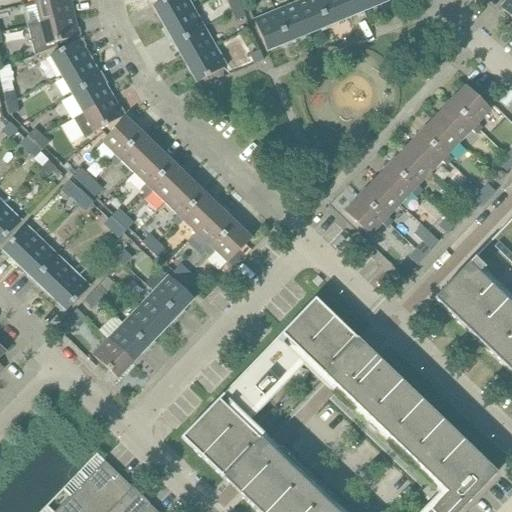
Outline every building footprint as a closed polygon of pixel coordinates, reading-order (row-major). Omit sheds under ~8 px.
[(45,0),(35,3),(40,24),(73,16),(69,0),(45,0)] [(164,0),(152,8),(163,27),(193,10),(187,0),(164,0)] [(231,0),(228,2),(232,11),(241,7),(238,0),(231,0)] [(302,0),(294,3),(307,35),(327,27),(316,0),(302,0)] [(316,0),(327,27),(347,19),(339,0),(316,0)] [(339,0),(347,19),(367,11),(362,0),(339,0)] [(362,0),(367,11),(388,2),(387,0),(362,0)] [(511,0),(506,0),(500,8),(511,19),(511,0)] [(274,12),(287,44),(307,35),(294,3),(274,12)] [(241,7),(232,11),(236,21),(245,17),(241,7)] [(193,10),(163,27),(174,46),(204,28),(193,10)] [(253,20),(267,52),(287,44),(274,12),(253,20)] [(73,16),(40,24),(27,27),(34,56),(57,47),(56,43),(79,38),(73,16)] [(214,47),(204,28),(174,46),(185,65),(214,47)] [(49,57),(60,77),(91,59),(79,40),(49,57)] [(196,84),(207,78),(226,67),(214,47),(185,65),(196,84)] [(263,60),(259,50),(249,55),(254,64),(263,60)] [(71,95),(101,78),(91,59),(60,77),(71,95)] [(112,97),(101,78),(71,95),(82,114),(112,97)] [(449,103),(479,132),(482,128),(478,124),(490,111),(465,87),(449,103)] [(6,105),(16,102),(13,92),(3,95),(6,105)] [(82,114),(73,119),(83,136),(88,137),(93,134),(123,116),(112,97),(82,114)] [(18,112),(16,102),(6,105),(8,115),(18,112)] [(476,135),(479,132),(449,103),(434,119),(459,143),(471,130),(476,135)] [(101,143),(114,155),(110,160),(113,163),(141,134),(125,118),(101,143)] [(447,155),(459,143),(434,119),(419,134),(449,163),(452,160),(447,155)] [(16,131),(9,124),(1,131),(9,138),(16,131)] [(27,136),(34,144),(41,136),(34,129),(27,136)] [(157,149),(141,134),(113,163),(116,166),(121,162),(133,173),(157,149)] [(446,166),(449,163),(419,134),(404,150),(429,174),(441,162),(446,166)] [(27,151),(34,144),(27,136),(20,144),(27,151)] [(42,151),(44,149),(49,143),(41,136),(34,144),(42,151)] [(35,158),(42,151),(34,144),(27,151),(35,158)] [(133,173),(145,185),(140,190),(144,193),(172,164),(157,149),(133,173)] [(429,174),(404,150),(389,165),(419,194),(422,191),(417,186),(429,174)] [(511,164),(511,163),(505,157),(498,164),(506,172),(511,164)] [(48,161),(40,169),(48,176),(55,168),(48,161)] [(188,179),(172,164),(144,193),(147,196),(152,191),(164,204),(188,179)] [(416,197),(419,194),(389,165),(375,181),(399,205),(411,193),(416,197)] [(87,175),(79,183),(87,190),(94,182),(87,175)] [(204,194),(188,179),(164,204),(176,215),(172,220),(175,223),(204,194)] [(387,218),(399,205),(375,181),(360,197),(389,225),(392,222),(387,218)] [(94,182),(87,190),(95,198),(103,190),(94,182)] [(495,192),(490,188),(487,185),(480,192),(487,199),(495,192)] [(70,197),(78,204),(85,197),(77,189),(70,197)] [(487,199),(480,192),(472,200),(480,207),(487,199)] [(196,234),(219,209),(204,194),(175,223),(178,226),(183,221),(196,234)] [(85,197),(78,204),(85,211),(92,204),(85,197)] [(369,237),(381,224),(386,229),(389,225),(360,197),(344,213),(369,237)] [(5,206),(0,210),(0,243),(21,222),(5,206)] [(235,224),(219,209),(196,234),(207,245),(203,250),(207,254),(235,224)] [(111,217),(118,224),(125,217),(118,210),(111,217)] [(453,226),(460,219),(452,212),(445,219),(453,226)] [(111,232),(118,224),(111,217),(103,225),(111,232)] [(126,232),(128,229),(133,224),(125,217),(118,224),(126,232)] [(511,376),(511,218),(433,300),(511,376)] [(446,234),(453,226),(445,219),(438,227),(446,234)] [(118,239),(126,232),(118,224),(111,232),(118,239)] [(251,239),(235,224),(207,254),(210,256),(214,252),(227,264),(251,239)] [(18,267),(42,242),(25,226),(1,251),(18,267)] [(157,242),(149,235),(142,242),(150,250),(157,242)] [(18,267),(33,281),(57,256),(42,242),(18,267)] [(164,249),(157,242),(150,250),(157,257),(164,249)] [(423,258),(430,250),(422,243),(415,250),(423,258)] [(416,265),(423,258),(415,250),(408,258),(416,265)] [(117,258),(124,266),(131,258),(124,251),(117,258)] [(33,281),(49,297),(73,271),(57,256),(33,281)] [(117,273),(124,266),(117,258),(109,266),(117,273)] [(189,272),(180,265),(173,272),(181,280),(189,272)] [(65,312),(89,287),(73,271),(49,297),(65,312)] [(195,279),(189,272),(181,280),(188,287),(195,279)] [(152,292),(177,316),(193,300),(168,276),(152,292)] [(91,294),(99,301),(106,293),(98,286),(91,294)] [(152,292),(138,308),(162,332),(177,316),(152,292)] [(92,308),(99,301),(91,294),(84,301),(92,308)] [(314,300),(180,439),(223,480),(233,490),(240,497),(242,499),(243,498),(279,460),(277,458),(270,451),(260,442),(240,422),(303,357),(324,377),(333,386),(340,392),(342,395),(376,360),(373,357),(367,351),(358,342),(314,300)] [(122,324),(148,347),(162,332),(138,308),(122,324)] [(57,330),(64,337),(71,329),(64,322),(57,330)] [(122,324),(108,339),(133,363),(148,347),(122,324)] [(92,355),(117,379),(133,363),(108,339),(92,355)] [(376,360),(342,395),(446,495),(430,511),(333,511),(279,460),(243,498),(242,499),(243,500),(255,511),(459,511),(496,475),(377,360),(376,359),(376,360)] [(155,511),(103,462),(86,480),(119,511),(155,511)] [(119,511),(86,480),(70,497),(85,511),(119,511)] [(85,511),(70,496),(54,511),(85,511)]
